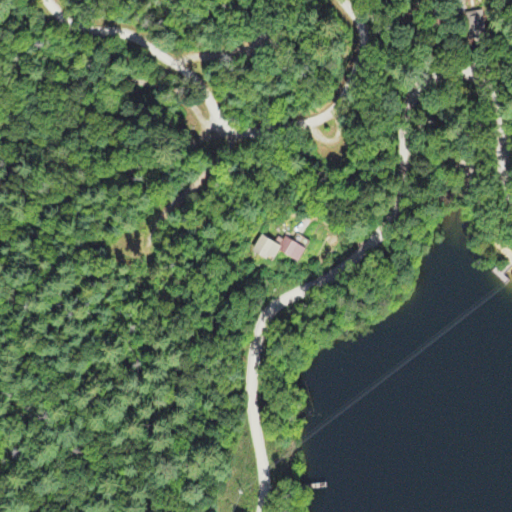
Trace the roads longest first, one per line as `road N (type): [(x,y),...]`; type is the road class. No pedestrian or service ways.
road 1 (residential): [(259,511),(262,467),(251,403),(258,333),(282,300),(347,266),(388,222),(402,191),(404,117),(419,87),(453,71),(485,75),(501,111),(511,200)]
road 2 (residential): [(337,0),(356,50),(338,102),(320,120),(257,135),(229,129),(212,115),(194,78),(132,34),(69,20),(46,0)]
